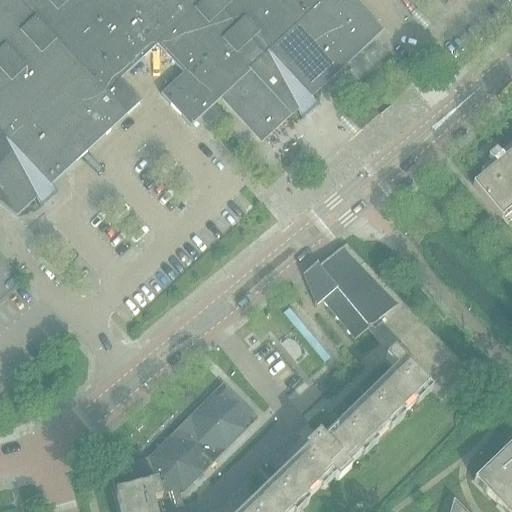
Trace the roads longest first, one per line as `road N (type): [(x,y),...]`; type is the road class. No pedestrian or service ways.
road 1 (tertiary): [(124,370),(338,210),(511,58)]
road 2 (residential): [(124,370),(0,239)]
